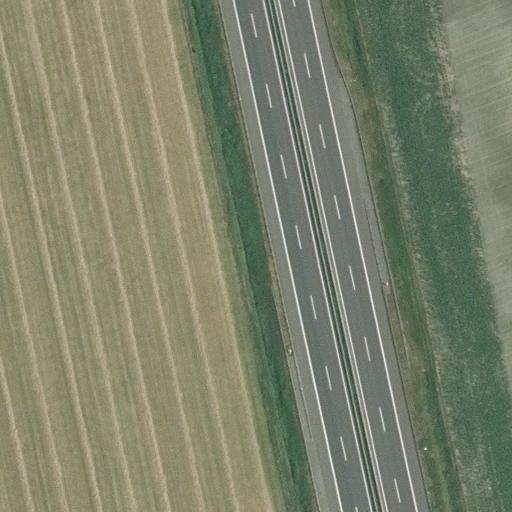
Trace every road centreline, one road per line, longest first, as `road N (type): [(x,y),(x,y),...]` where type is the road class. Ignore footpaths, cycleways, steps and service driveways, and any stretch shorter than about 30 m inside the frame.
road 1 (motorway): [(405,511),(291,0)]
road 2 (motorway): [(247,0),(356,511)]
